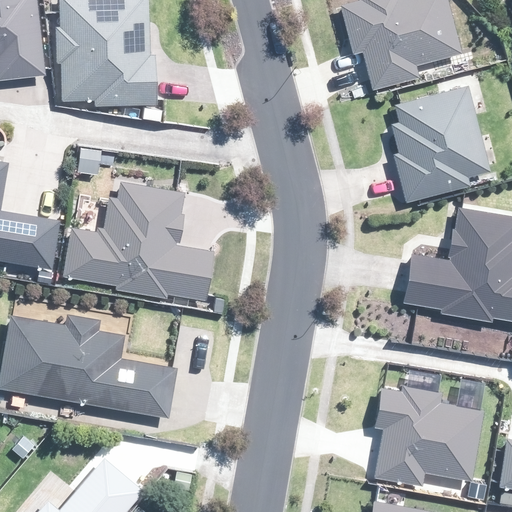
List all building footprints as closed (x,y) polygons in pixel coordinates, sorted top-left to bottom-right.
[(0,0),(0,78),(45,73),(39,0),(0,0)] [(148,0),(59,0),(60,24),(56,24),(55,63),(62,63),(62,98),(95,99),(95,103),(157,104),(157,55),(151,55),(151,31),(148,31),(148,0)] [(365,50),(370,88),(419,77),(416,65),(460,55),(447,0),(326,0),(328,9),(338,7),(353,54),(365,50)] [(469,85),(393,102),(399,122),(392,123),(397,152),(394,153),(405,199),(470,184),(468,176),(489,171),(469,85)] [(0,259),(54,268),(60,216),(2,208),(9,163),(0,161),(0,259)] [(72,226),(62,276),(167,298),(168,293),(205,298),(211,250),(178,245),(178,242),(181,242),(187,191),(121,182),(119,197),(110,196),(106,226),(98,225),(98,230),(72,226)] [(411,249),(403,300),(490,319),(492,314),(511,317),(511,215),(458,205),(455,226),(452,225),(446,256),(411,249)] [(12,313),(0,380),(0,386),(171,417),(180,366),(123,356),(127,334),(102,330),(104,319),(70,313),(68,323),(12,313)] [(444,395),(390,389),(380,475),(429,481),(430,471),(479,477),(486,412),(442,407),(444,395)] [(511,487),(511,441),(510,441),(503,486),(511,487)] [(33,511),(126,511),(145,489),(106,457),(63,509),(46,496),(33,511)] [(440,511),(441,511),(380,502),(378,511),(440,511)]
